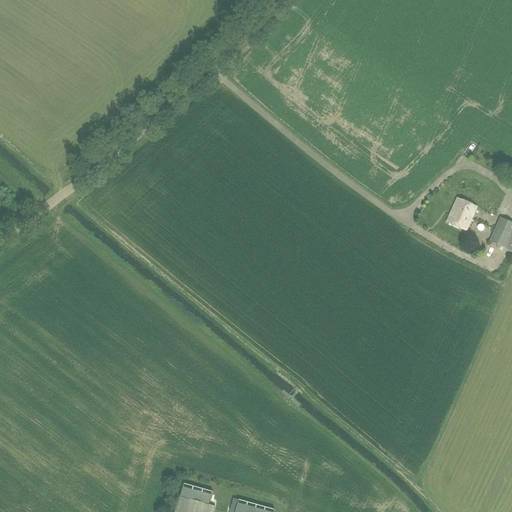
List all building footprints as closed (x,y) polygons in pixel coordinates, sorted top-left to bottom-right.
[(458,199),(453,211),(472,219),(477,207),(458,199)] [(467,231),(472,219),(453,211),(448,223),(467,231)] [(511,222),(501,218),(496,230),(511,236),(511,222)] [(507,249),(511,236),(496,230),(490,242),(507,249)] [(189,494),(187,500),(178,498),(173,511),(213,511),(215,508),(206,505),(208,499),(189,494)] [(274,511),(229,499),(226,511),(230,511),(274,511)]
